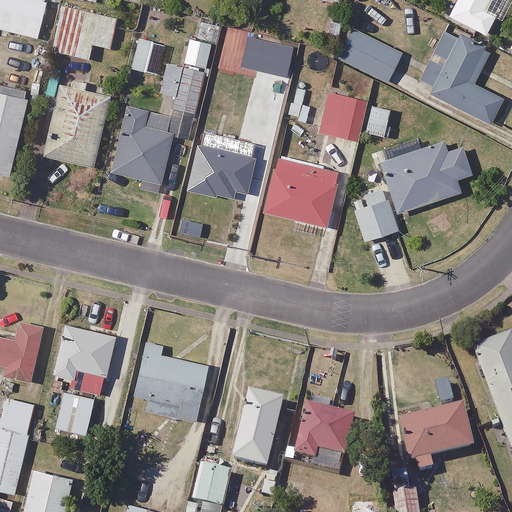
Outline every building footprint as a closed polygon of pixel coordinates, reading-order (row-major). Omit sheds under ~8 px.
[(46,0),(0,0),(0,26),(37,36),(46,0)] [(445,2),(441,10),(485,31),(499,0),(441,0),(442,0),(443,1),(445,2)] [(116,15),(61,5),(53,49),(89,56),(92,42),(111,45),(116,15)] [(221,23),(202,19),(193,53),(213,58),(221,23)] [(401,51),(350,26),(336,55),(387,80),(401,51)] [(488,50),(444,27),(419,77),(434,85),(430,91),(490,121),(503,94),(474,79),(488,50)] [(204,69),(167,61),(160,90),(175,94),(171,112),(127,102),(112,170),(146,177),(143,187),(159,191),(171,134),(189,138),(204,69)] [(113,77),(93,72),(90,86),(56,79),(40,153),(94,164),(113,77)] [(283,86),(244,78),(238,113),(277,120),(283,86)] [(27,96),(0,88),(0,170),(9,172),(27,96)] [(300,102),(303,90),(295,88),(288,115),(313,121),(317,107),(300,102)] [(365,97),(327,89),(318,129),(356,137),(365,97)] [(440,119),(412,105),(402,123),(431,138),(440,119)] [(468,161),(461,138),(384,161),(397,208),(470,187),(463,162),(468,161)] [(254,158),(198,144),(187,187),(232,197),(234,187),(246,190),(254,158)] [(337,170),(277,157),(265,211),(325,224),(337,170)] [(398,227),(385,185),(364,191),(368,202),(353,207),(363,238),(398,227)] [(42,325),(19,320),(15,338),(0,334),(0,361),(6,363),(4,372),(30,378),(42,325)] [(114,336),(64,322),(51,369),(75,375),(72,384),(99,391),(114,336)] [(511,333),(475,347),(511,449),(511,333)] [(161,347),(144,344),(134,392),(149,395),(146,408),(195,418),(207,362),(160,352),(161,347)] [(94,396),(64,389),(55,425),(85,432),(94,396)] [(285,399),(250,390),(233,458),(268,467),(285,399)] [(35,401),(4,395),(0,414),(0,487),(15,491),(35,401)] [(330,403),(310,399),(298,454),(319,458),(317,468),(342,473),(355,415),(329,410),(330,403)] [(474,446),(465,405),(401,420),(410,460),(417,459),(419,471),(434,468),(431,456),(474,446)] [(222,511),(234,465),(204,458),(191,511),(222,511)] [(63,511),(72,475),(32,466),(22,511),(63,511)] [(421,511),(420,492),(395,494),(396,511),(421,511)] [(383,511),(382,493),(351,495),(351,511),(383,511)] [(11,511),(15,499),(0,495),(0,511),(11,511)] [(164,511),(128,503),(125,511),(164,511)]
